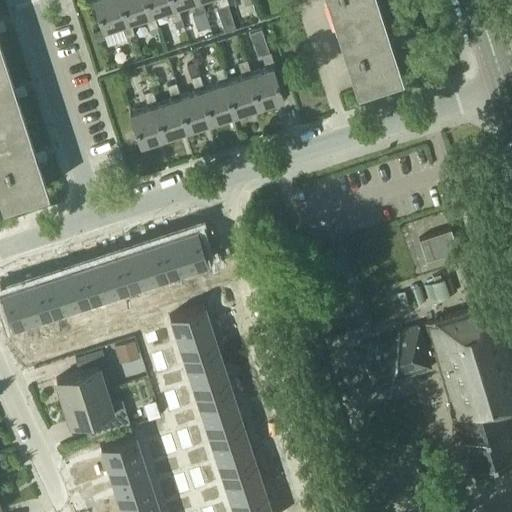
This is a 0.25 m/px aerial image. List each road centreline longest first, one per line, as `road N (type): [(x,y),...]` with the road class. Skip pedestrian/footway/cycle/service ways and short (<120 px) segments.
road 1 (residential): [(323,511),(216,183)]
road 2 (residential): [(216,183),(505,90)]
road 3 (unknown): [(509,511),(437,253)]
road 4 (residential): [(93,223),(18,0)]
road 5 (residential): [(0,366),(65,511)]
road 6 (residential): [(93,223),(216,183)]
